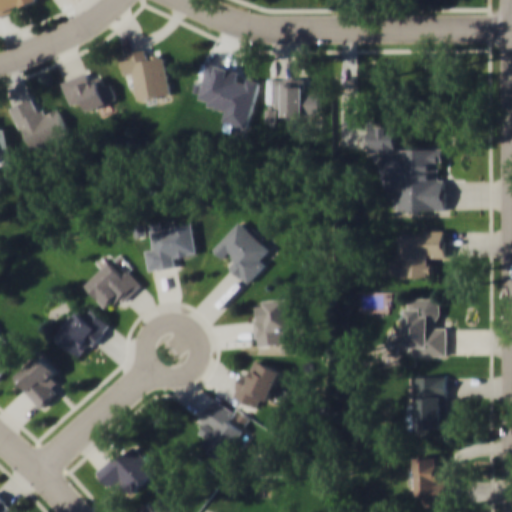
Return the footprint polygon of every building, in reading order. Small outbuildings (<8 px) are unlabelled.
[(0,0),(0,15),(38,0),(0,0)] [(172,94),(165,54),(150,56),(149,47),(120,52),(124,75),(135,73),(140,99),(172,94)] [(248,127),(262,77),(209,62),(198,101),(226,109),(223,120),(248,127)] [(62,80),(72,106),(84,101),(87,111),(118,99),(108,74),(93,79),(89,69),(62,80)] [(322,91),(306,91),(307,80),(269,80),(269,104),(284,104),(284,114),(322,115),(322,91)] [(70,133),(59,104),(39,111),(33,96),(12,105),(29,149),(70,133)] [(1,117),(0,117),(0,157),(8,156),(1,117)] [(447,210),(446,145),(397,146),(397,123),(369,124),(369,151),(387,150),(387,190),(397,190),(398,211),(447,210)] [(153,222),(156,246),(147,248),(150,271),(180,268),(178,254),(197,252),(193,217),(153,222)] [(272,247),(241,218),(212,248),(250,283),(270,261),(264,255),(272,247)] [(447,228),(398,229),(399,276),(436,276),(436,261),(447,261),(447,228)] [(118,271),(108,261),(85,283),(106,305),(113,298),(121,305),(143,283),(125,265),(118,271)] [(407,346),(415,346),(415,355),(448,355),(448,325),(439,325),(439,296),(407,296),(407,346)] [(257,345),(287,344),(286,332),(294,332),(293,297),(256,298),(257,345)] [(84,358),(112,324),(93,307),(87,315),(79,309),(57,336),(84,358)] [(0,379),(10,363),(1,357),(13,338),(0,330),(0,379)] [(62,389),(56,381),(64,374),(44,351),(15,376),(42,407),(62,389)] [(272,400),(281,367),(256,360),(251,376),(241,373),(233,399),(257,406),(259,397),(272,400)] [(414,373),(414,429),(448,429),(448,373),(414,373)] [(223,459),(243,429),(235,424),(241,415),(214,397),(199,418),(206,423),(200,431),(209,436),(203,445),(223,459)] [(99,472),(113,487),(120,480),(134,495),(160,469),(131,440),(99,472)] [(417,493),(428,493),(428,504),(449,504),(449,472),(440,472),(440,454),(417,454),(417,493)] [(0,511),(8,511),(13,507),(0,494),(0,511)] [(137,511),(179,511),(166,497),(158,504),(152,498),(137,511)]
